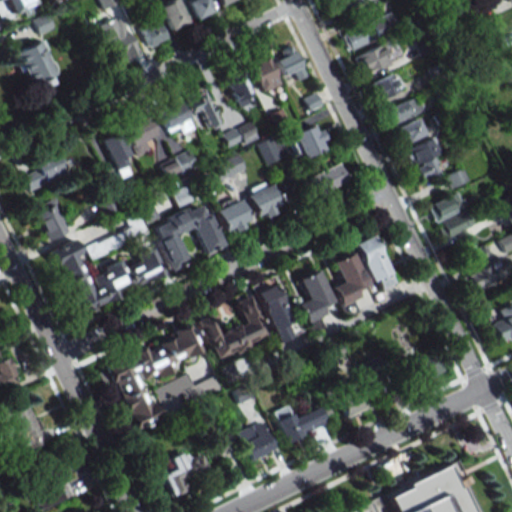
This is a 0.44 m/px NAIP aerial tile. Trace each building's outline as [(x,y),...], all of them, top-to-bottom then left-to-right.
[(31,0),(32,2),(25,5),(29,12),(21,16),(19,11),(15,13),(13,11),(9,13),(2,0),(31,0)] [(88,0),(96,15),(112,7),(108,0),(88,0)] [(168,31),(185,22),(174,0),(167,0),(156,5),(168,31)] [(188,0),(185,1),(193,19),(210,11),(205,0),(188,0)] [(329,0),(335,10),(354,0),(329,0)] [(339,34),(346,50),(392,28),(384,12),(339,34)] [(38,34),(50,27),(42,14),(30,22),(38,34)] [(145,45),(162,38),(152,16),(135,24),(145,45)] [(11,52),(29,89),(54,78),(36,40),(11,52)] [(387,61),(377,43),(352,57),(362,75),(387,61)] [(280,75),(290,70),(294,80),(304,75),(290,48),(271,58),(280,75)] [(277,82),(264,57),(245,67),(258,91),(277,82)] [(223,77),(232,105),(249,100),(240,71),(223,77)] [(372,99),(398,90),(392,73),(367,82),(372,99)] [(199,130),(217,123),(203,91),(186,98),(199,130)] [(386,125),(418,111),(412,97),(380,111),(386,125)] [(186,122),(177,101),(154,111),(164,132),(186,122)] [(152,134),(141,117),(119,130),(134,155),(146,148),(141,140),(152,134)] [(421,135),(416,119),(390,128),(394,143),(421,135)] [(242,143),(254,137),(246,122),(234,128),(242,143)] [(287,134),(297,157),(323,146),(314,123),(287,134)] [(224,145),(236,141),(231,130),(220,134),(224,145)] [(123,165),(119,158),(127,154),(117,133),(99,141),(113,170),(123,165)] [(253,144),(262,164),(276,158),(267,137),(253,144)] [(400,149),(408,167),(409,166),(416,181),(436,172),(429,156),(436,153),(429,137),(400,149)] [(178,173),(193,167),(186,150),(171,156),(178,173)] [(62,174),(52,152),(30,161),(34,170),(19,177),(25,190),(62,174)] [(216,180),(241,168),(234,154),(209,166),(216,180)] [(343,181),(334,165),(307,179),(316,195),(343,181)] [(441,176),(447,188),(465,180),(459,167),(441,176)] [(255,220),(279,208),(265,180),(241,192),(255,220)] [(188,199),(181,186),(167,193),(174,207),(188,199)] [(432,222),(461,208),(453,192),(424,206),(432,222)] [(247,224),(236,197),(211,207),(222,234),(247,224)] [(28,208),(40,238),(62,229),(50,199),(28,208)] [(166,271),(184,263),(172,234),(190,227),(201,254),(219,246),(200,202),(147,224),(166,271)] [(434,225),(441,239),(469,224),(462,210),(434,225)] [(511,246),(511,231),(495,241),(501,252),(511,246)] [(352,243),(373,291),(391,283),(370,235),(352,243)] [(73,313),(160,275),(150,252),(119,265),(117,262),(84,276),(69,239),(46,249),(73,313)] [(330,261),(339,283),(329,287),(335,300),(364,288),(350,253),(330,261)] [(469,290),(497,281),(492,264),(464,272),(469,290)] [(295,303),(306,332),(317,327),(312,315),(331,308),(316,270),(295,278),(304,300),(295,303)] [(252,292),(275,343),(293,334),(270,284),(252,292)] [(263,337),(245,295),(231,301),(240,322),(215,333),(207,314),(194,320),(211,360),(263,337)] [(495,310),(499,320),(489,324),(497,343),(511,337),(511,305),(511,303),(495,310)] [(80,366),(116,442),(223,390),(187,315),(80,366)] [(0,388),(14,383),(0,346),(0,388)] [(417,355),(401,363),(412,384),(440,370),(432,353),(419,359),(417,355)] [(333,398),(343,418),(365,407),(355,387),(333,398)] [(43,441),(22,396),(0,406),(0,424),(1,425),(3,424),(16,453),(43,441)] [(282,441),(323,424),(315,405),(274,422),(282,441)] [(271,449),(258,423),(233,434),(246,461),(271,449)] [(209,441),(217,456),(233,447),(226,433),(209,441)] [(39,508),(69,496),(51,451),(20,464),(39,508)] [(158,474),(169,501),(186,494),(181,481),(206,471),(199,453),(185,458),(182,451),(166,458),(170,469),(158,474)] [(343,511),(379,495),(380,498),(405,486),(403,482),(442,463),(450,479),(453,477),(470,511),(343,511)]
